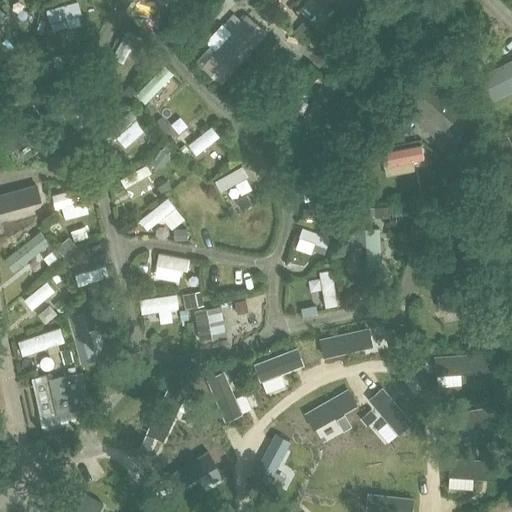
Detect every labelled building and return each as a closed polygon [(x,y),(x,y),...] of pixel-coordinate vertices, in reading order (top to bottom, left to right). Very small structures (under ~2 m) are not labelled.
[(78,1),(46,10),(50,23),(65,19),(78,16),(82,14),(78,1)] [(0,8),(0,26),(9,16),(0,8)] [(221,83),(265,33),(246,16),(240,22),(233,16),(224,26),(232,32),(215,51),(210,47),(197,62),(221,83)] [(126,32),(113,56),(124,62),(130,52),(134,44),(137,38),(126,32)] [(80,52),(51,58),(53,67),(67,64),(74,63),(82,61),(80,52)] [(511,62),(480,78),(493,102),(511,92),(511,62)] [(164,65),(137,94),(146,103),(173,74),(164,65)] [(343,94),(324,117),(337,129),(369,92),(340,67),(328,81),(343,94)] [(444,129),(460,111),(431,84),(406,111),(416,120),(415,120),(442,145),(451,135),(444,129)] [(171,95),(161,104),(180,126),(191,117),(171,95)] [(80,99),(46,101),(47,114),(69,113),(81,112),(80,99)] [(132,109),(108,131),(115,138),(139,116),(132,109)] [(26,110),(0,127),(0,141),(1,143),(3,142),(29,123),(33,121),(26,110)] [(211,126),(189,144),(197,153),(219,135),(211,126)] [(421,146),(382,154),(385,167),(413,162),(424,159),(421,146)] [(445,159),(458,170),(468,159),(455,147),(445,159)] [(190,188),(216,174),(209,162),(184,176),(190,188)] [(147,166),(121,180),(126,189),(148,176),(152,174),(147,166)] [(330,166),(296,173),(299,189),(302,189),(326,184),(333,182),(330,166)] [(242,167),(214,182),(220,193),(247,177),(242,167)] [(33,185),(6,203),(13,213),(21,207),(27,203),(39,195),(33,185)] [(81,186),(52,194),(56,208),(61,206),(85,200),(81,186)] [(168,199),(140,221),(148,231),(163,219),(175,209),(168,199)] [(474,210),(440,223),(446,238),(458,233),(468,261),(490,253),(474,210)] [(93,212),(79,218),(83,228),(97,223),(93,212)] [(311,212),(307,224),(337,234),(341,223),(311,212)] [(302,227),(299,236),(301,237),(315,242),(327,246),(330,237),(302,227)] [(380,228),(365,229),(366,245),(367,275),(382,274),(380,228)] [(41,231),(6,259),(14,270),(50,242),(41,231)] [(111,260),(101,248),(92,255),(85,245),(75,252),(92,275),(111,260)] [(159,254),(157,266),(188,271),(190,259),(159,254)] [(76,257),(68,264),(85,285),(94,278),(76,257)] [(332,272),(320,274),(326,308),(338,306),(332,272)] [(154,286),(157,297),(189,289),(186,278),(154,286)] [(47,281),(24,300),(32,308),(54,291),(47,281)] [(485,287),(437,295),(439,310),(452,308),(486,302),(487,302),(485,287)] [(201,290),(183,293),(186,308),(204,304),(201,290)] [(177,294),(140,300),(142,314),(179,308),(177,294)] [(206,309),(194,311),(200,340),(212,337),(206,309)] [(84,313),(69,317),(82,362),(97,358),(97,357),(89,331),(84,313)] [(369,326),(320,338),(324,356),(373,344),(369,326)] [(60,327),(18,341),(23,355),(48,346),(57,343),(64,341),(60,327)] [(297,347),(254,364),(261,381),(262,380),(281,373),(304,364),(297,347)] [(494,352),(435,356),(436,375),(438,374),(461,373),(496,371),(494,352)] [(400,355),(369,367),(374,379),(387,374),(391,383),(407,376),(400,355)] [(224,370),(208,378),(226,420),(243,413),(242,411),(236,397),(224,370)] [(56,414),(90,407),(82,372),(49,379),(56,414)] [(323,379),(295,388),(300,406),(329,397),(323,379)] [(382,387),(369,399),(399,434),(412,422),(382,387)] [(167,388),(147,432),(164,440),(179,410),(185,397),(167,388)] [(348,389),(305,414),(313,429),(357,404),(348,389)] [(267,411),(282,406),(277,392),(262,396),(267,411)] [(499,406),(450,413),(453,433),(502,425),(499,406)] [(276,432),(255,472),(269,480),(291,440),(276,432)] [(102,464),(117,455),(111,446),(97,455),(102,464)] [(208,449),(171,472),(179,485),(216,463),(208,449)] [(451,458),(449,478),(450,478),(474,480),(507,482),(509,463),(451,458)] [(328,496),(329,508),(363,503),(361,491),(328,496)] [(86,493),(75,511),(97,511),(102,502),(86,493)] [(368,494),(366,511),(413,511),(415,499),(368,494)]
